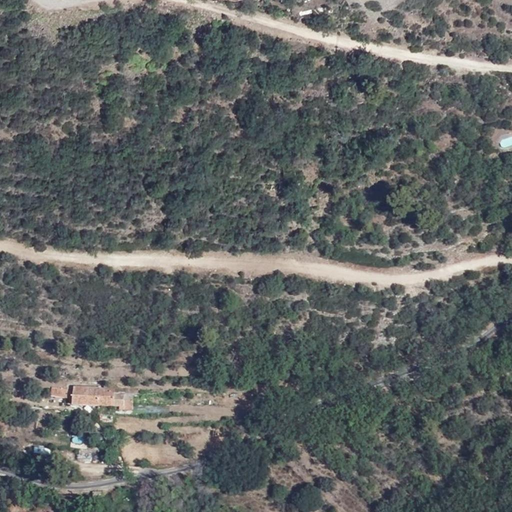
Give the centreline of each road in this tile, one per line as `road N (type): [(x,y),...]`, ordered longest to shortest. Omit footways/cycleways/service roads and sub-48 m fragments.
road 1 (unclassified): [(0,469),(71,487),(161,472),(425,364),(511,317)]
road 2 (track): [(511,260),(401,279),(174,257),(56,255),(0,242)]
